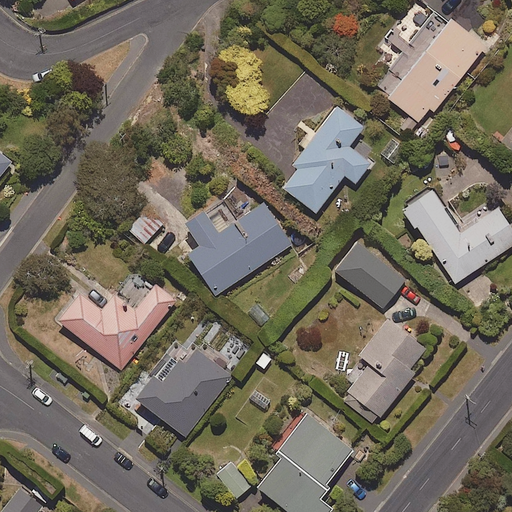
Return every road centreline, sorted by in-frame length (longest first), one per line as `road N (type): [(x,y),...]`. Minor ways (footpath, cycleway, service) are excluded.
road 1 (residential): [(0,269),(173,26),(182,0)]
road 2 (residential): [(166,511),(0,385)]
road 3 (residential): [(178,0),(60,53),(28,52),(0,38)]
road 4 (tertiary): [(401,511),(511,371)]
